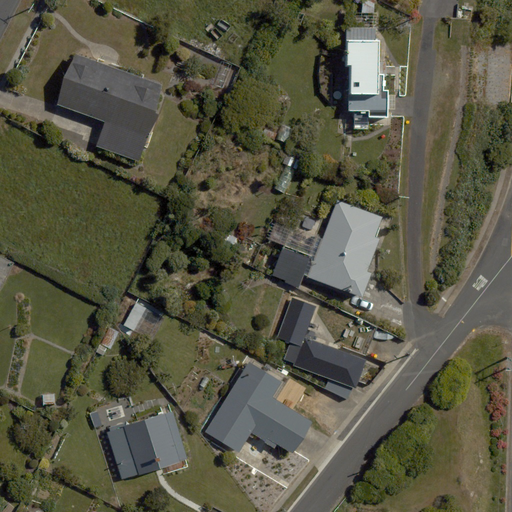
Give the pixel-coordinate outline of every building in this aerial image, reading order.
[(385,69),(340,67),(336,154),(380,156),(385,69)] [(67,86),(45,137),(102,162),(91,187),(125,202),(159,125),(67,86)] [(335,236),(301,308),(350,331),(385,259),(335,236)] [(319,345),(286,328),(260,378),(349,422),(362,395),(308,368),(319,345)] [(241,393),(198,458),(240,485),(257,459),(290,480),(308,452),(273,430),(281,418),(241,393)] [(159,451),(97,471),(110,511),(131,511),(174,498),(159,451)]
